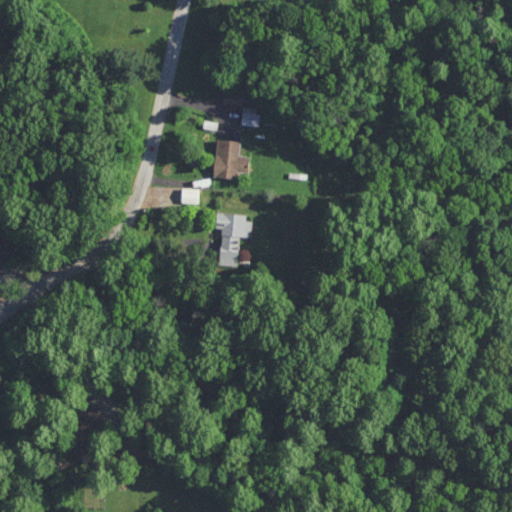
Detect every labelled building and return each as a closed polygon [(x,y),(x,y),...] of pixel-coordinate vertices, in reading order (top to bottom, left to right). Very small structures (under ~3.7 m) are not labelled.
[(223,102),(240,106),(242,95),(225,91),(223,102)] [(259,105),(243,105),(242,125),(258,125),(259,105)] [(237,177),(237,170),(250,171),(250,155),(240,155),(241,140),(216,139),(215,176),(237,177)] [(199,203),(199,187),(182,187),(182,202),(199,203)] [(217,213),(216,227),(222,228),(220,264),(238,265),(240,236),(251,237),(253,215),(217,213)] [(0,273),(13,243),(0,237),(0,273)]
